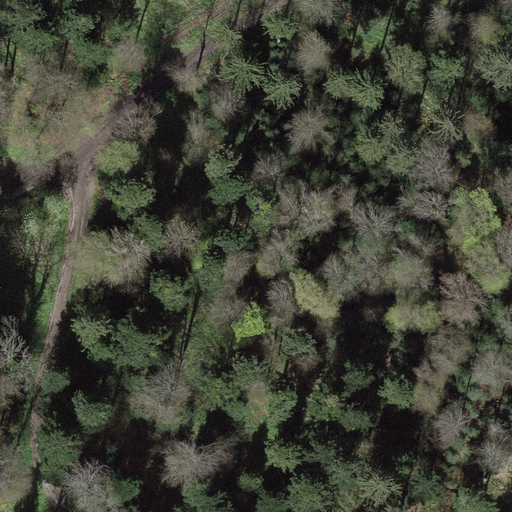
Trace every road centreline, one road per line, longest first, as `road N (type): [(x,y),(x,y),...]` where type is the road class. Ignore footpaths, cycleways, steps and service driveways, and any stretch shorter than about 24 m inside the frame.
road 1 (track): [(92,136),(28,429),(29,467),(57,511)]
road 2 (track): [(290,0),(92,136)]
